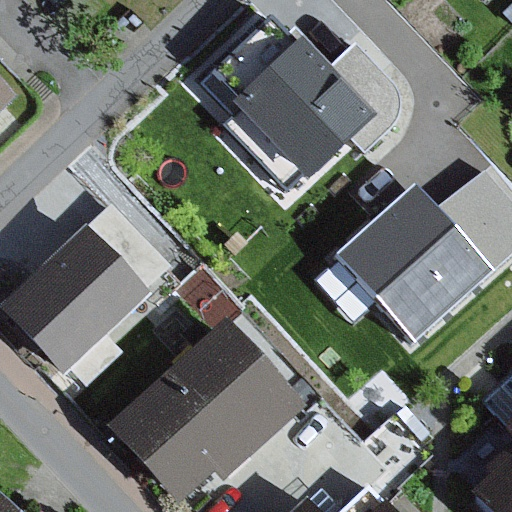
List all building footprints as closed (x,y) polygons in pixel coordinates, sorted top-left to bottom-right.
[(284,40),(268,23),(199,87),(231,121),(236,116),(298,181),(304,188),(349,145),(361,158),(389,132),(395,119),(398,108),(393,94),(385,83),(353,50),(330,72),(292,32),(284,40)] [(0,113),(10,104),(0,93),(0,113)] [(298,181),(236,116),(231,121),(222,129),(285,193),(298,181)] [(326,262),(416,353),(500,270),(410,180),(326,262)] [(81,230),(0,307),(0,319),(60,381),(67,373),(104,338),(146,298),(142,295),(168,270),(109,209),(84,233),(81,230)] [(303,413),(224,324),(103,431),(174,510),(210,477),(219,487),(303,413)] [(104,338),(67,373),(82,390),(121,355),(104,338)] [(511,378),(482,405),(499,424),(511,412),(511,378)] [(472,492),(471,501),(480,511),(511,511),(511,412),(499,424),(493,429),(508,446),(478,473),(485,481),(472,492)] [(308,511),(303,506),(296,511),(373,511),(382,504),(368,489),(342,511),(308,511)] [(15,511),(0,497),(0,511),(24,511),(21,509),(17,511),(15,511)]
